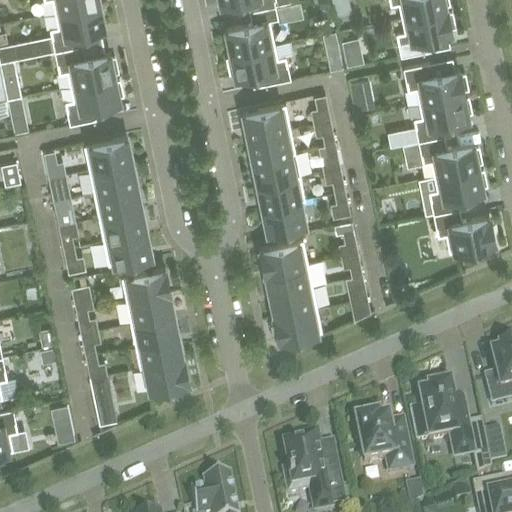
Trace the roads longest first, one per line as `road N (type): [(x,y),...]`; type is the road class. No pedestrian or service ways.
road 1 (residential): [(243,409),(511,291)]
road 2 (residential): [(213,262),(175,228),(129,0)]
road 3 (residential): [(188,0),(234,215),(213,262)]
road 4 (residential): [(15,511),(243,409)]
road 5 (residential): [(511,150),(480,0)]
road 6 (residential): [(213,262),(243,409)]
